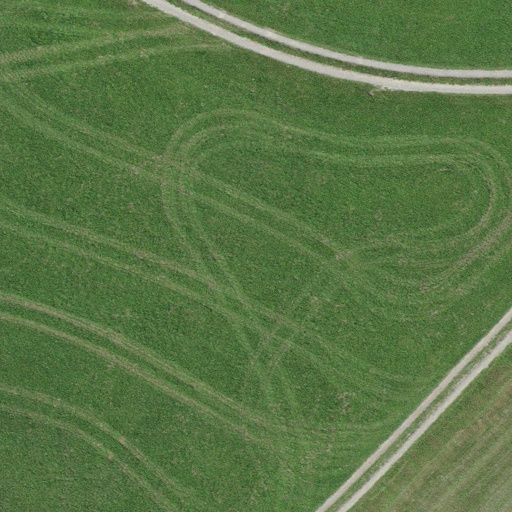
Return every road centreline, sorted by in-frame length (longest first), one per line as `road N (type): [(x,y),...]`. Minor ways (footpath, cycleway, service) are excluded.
road 1 (track): [(511,83),(453,86),(348,67),(218,27),(172,0)]
road 2 (track): [(511,326),(331,511)]
